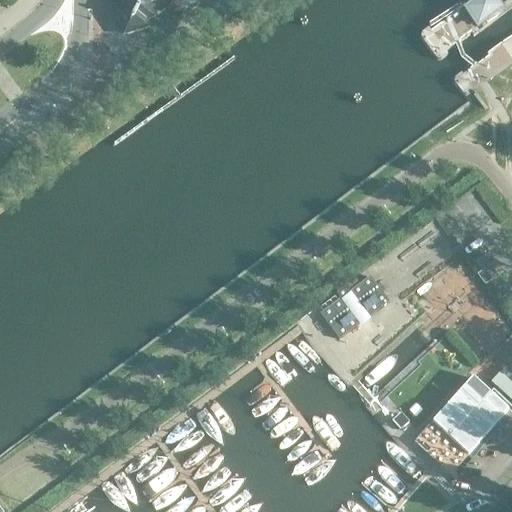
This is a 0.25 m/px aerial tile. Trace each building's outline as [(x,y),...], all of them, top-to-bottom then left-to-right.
[(154,19),(149,3),(159,0),(123,0),(120,1),(120,2),(119,2),(120,4),(121,5),(120,6),(121,9),(114,11),(121,33),(127,36),(148,29),(146,21),(154,19)] [(200,3),(197,0),(172,0),(178,7),(183,15),(200,3)] [(479,0),(473,5),(465,11),(468,16),(473,23),(475,26),(476,27),(483,23),(500,10),(497,6),(492,0),(479,0)] [(388,303),(384,298),(369,278),(348,293),(344,287),(335,294),(340,299),(319,315),(338,340),(388,303)] [(511,379),(503,371),(490,386),(511,404),(511,403),(511,379)] [(495,425),(507,411),(472,379),(431,424),(433,425),(457,447),(467,456),(495,425)] [(415,405),(408,411),(414,418),(421,412),(415,405)] [(399,417),(392,423),(401,432),(408,426),(399,417)] [(457,447),(433,425),(424,435),(448,457),(457,447)]
